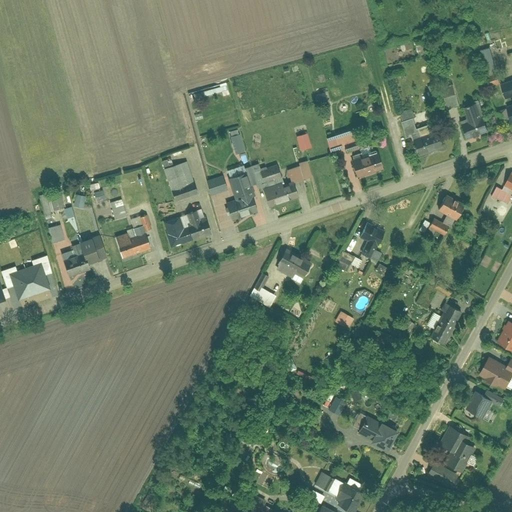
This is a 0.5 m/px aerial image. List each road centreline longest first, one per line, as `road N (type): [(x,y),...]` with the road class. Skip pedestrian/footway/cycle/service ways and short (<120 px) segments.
road 1 (residential): [(511,149),(0,322)]
road 2 (residential): [(511,266),(376,511)]
